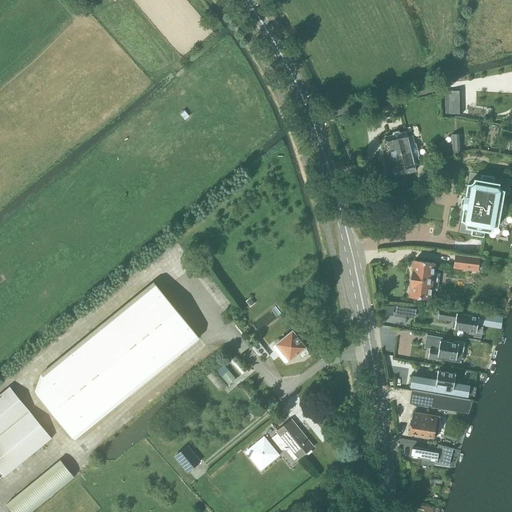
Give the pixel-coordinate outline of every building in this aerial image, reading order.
[(462,113),(462,99),(461,88),(450,89),(450,114),(462,113)] [(392,156),(411,151),(409,146),(414,144),(413,137),(415,137),(413,128),(406,130),(406,132),(386,137),(386,138),(384,140),(385,144),(387,145),(388,146),(390,145),(392,156)] [(461,134),(452,134),(453,151),(461,151),(461,134)] [(411,151),(392,156),(395,167),(393,168),(393,169),(391,171),(392,174),(395,175),(395,176),(416,171),(415,169),(420,168),(418,159),(413,160),(411,151)] [(499,183),(493,182),(494,177),(481,175),(480,180),(475,179),(474,180),(474,181),(473,182),(473,183),(472,183),(471,184),(470,184),(470,185),(468,184),(466,196),(464,196),(462,209),(463,209),(461,221),(462,221),(463,221),(464,222),(465,223),(466,224),(466,225),(466,227),(466,228),(472,229),(471,235),(484,237),(485,231),(491,232),(491,230),(492,229),(493,228),(494,227),(495,227),(496,227),(498,228),(499,215),(501,215),(502,215),(503,215),(504,214),(505,214),(506,212),(506,211),(507,210),(507,209),(506,207),(506,205),(505,204),(504,203),(503,202),(502,202),(504,190),(503,190),(502,190),(501,189),(500,188),(499,187),(499,186),(499,185),(499,184),(499,183)] [(479,257),(455,254),(453,268),(478,271),(479,257)] [(410,297),(434,300),(438,273),(433,273),(434,263),(414,261),(410,297)] [(75,439),(199,338),(154,282),(42,374),(36,391),(75,439)] [(248,305),(252,310),(256,307),(252,302),(248,305)] [(458,311),(440,309),(439,318),(457,321),(457,330),(477,333),(479,317),(458,313),(458,311)] [(276,344),(289,361),(298,353),(302,359),(309,353),(305,348),(306,347),(293,331),(276,344)] [(442,337),(426,335),(424,348),(430,349),(429,358),(429,359),(438,360),(438,361),(460,365),(464,341),(454,339),(453,343),(441,341),(442,337)] [(255,350),(264,361),(270,356),(261,345),(255,350)] [(248,369),(236,355),(230,361),(241,375),(248,369)] [(218,371),(230,385),(236,379),(225,365),(218,371)] [(220,390),(227,384),(214,370),(208,376),(220,390)] [(412,375),(410,387),(468,397),(469,386),(455,383),(456,374),(438,371),(437,380),(412,375)] [(50,448),(46,444),(52,438),(10,387),(0,394),(0,471),(5,477),(33,454),(37,459),(50,448)] [(411,391),(409,404),(468,414),(472,401),(411,391)] [(439,416),(413,412),(412,421),(411,421),(411,426),(409,427),(408,431),(410,433),(410,434),(437,437),(439,416)] [(277,431),(299,458),(313,447),(291,420),(277,431)] [(414,447),(412,457),(438,462),(439,462),(440,463),(442,463),(443,463),(445,462),(446,462),(447,460),(448,459),(449,457),(450,455),(451,453),(452,451),(452,449),(456,450),(456,449),(439,445),(440,446),(439,448),(429,446),(430,447),(430,450),(414,447)] [(201,461),(188,446),(176,456),(188,471),(201,461)] [(7,505),(12,511),(32,511),(75,477),(61,460),(7,505)]
